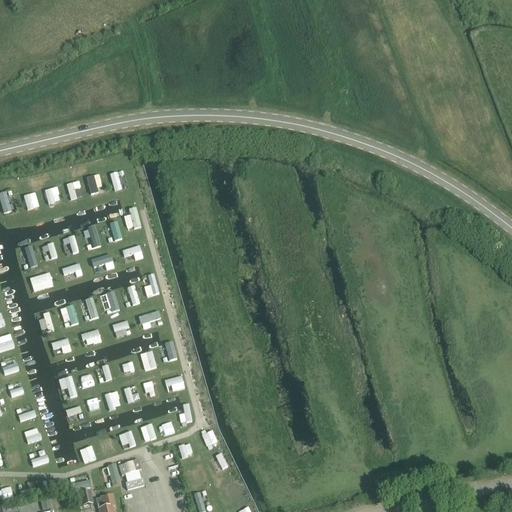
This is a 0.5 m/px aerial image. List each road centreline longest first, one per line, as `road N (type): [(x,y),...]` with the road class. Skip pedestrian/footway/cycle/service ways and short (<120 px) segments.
road 1 (tertiary): [(511,229),(399,157),(278,121),(139,119),(0,151)]
road 2 (unknown): [(149,239),(197,425),(55,480),(0,474)]
road 3 (unclassified): [(388,511),(511,483)]
